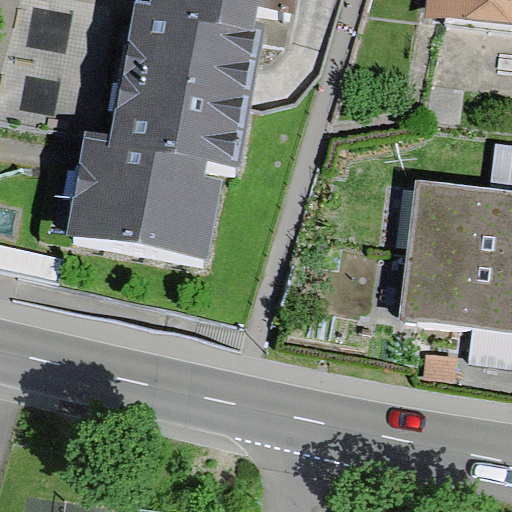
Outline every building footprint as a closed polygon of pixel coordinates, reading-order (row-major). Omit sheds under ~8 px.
[(122,89),(250,108),(263,24),(296,29),(300,0),(160,0),(157,23),(133,20),(122,89)] [(511,0),(435,0),(434,14),(511,22),(511,0)] [(250,108),(122,89),(112,157),(77,152),(62,251),(203,272),(217,182),(239,186),(250,108)] [(511,141),(497,141),(495,180),(511,180),(511,141)] [(411,259),(511,271),(511,204),(419,193),(411,259)] [(511,271),(411,259),(403,325),(511,338),(511,271)]
